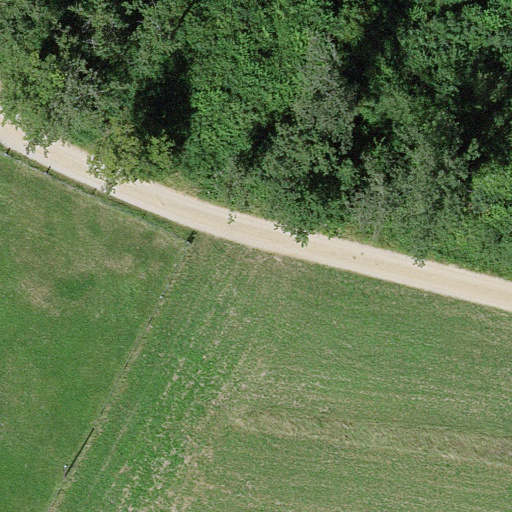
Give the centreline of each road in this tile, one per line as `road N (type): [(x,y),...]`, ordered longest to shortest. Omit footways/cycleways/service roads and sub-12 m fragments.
road 1 (track): [(207,224),(511,298)]
road 2 (track): [(0,134),(12,148),(207,224)]
